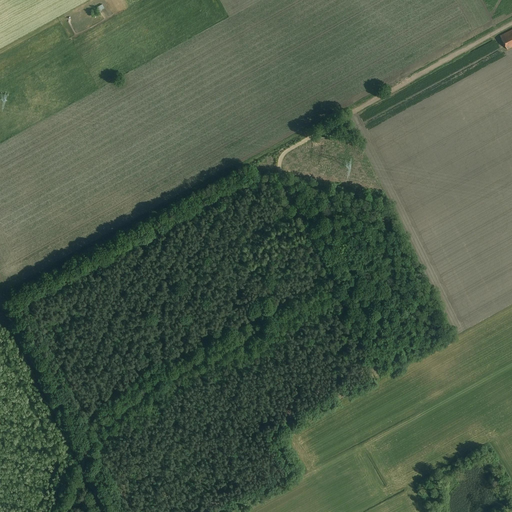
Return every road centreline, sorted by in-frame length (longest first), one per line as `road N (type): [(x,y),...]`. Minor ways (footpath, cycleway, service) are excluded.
road 1 (track): [(511,23),(285,150),(281,176),(336,287),(160,378),(100,432),(80,462)]
road 2 (track): [(0,297),(80,462)]
